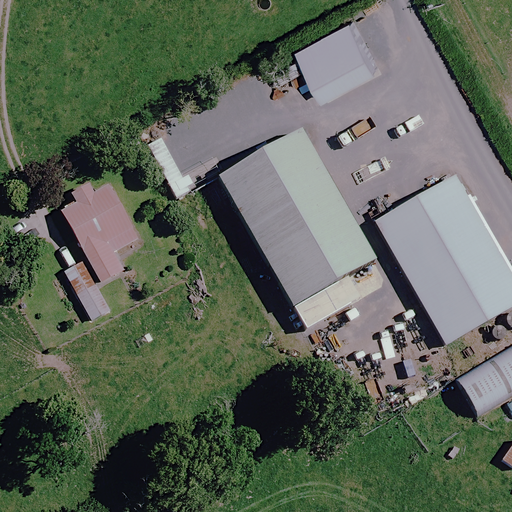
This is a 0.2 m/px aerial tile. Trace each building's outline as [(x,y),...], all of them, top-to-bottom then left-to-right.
[(378,71),(352,21),(298,50),(325,100),(378,71)] [(373,265),(298,135),(217,182),(292,312),(373,265)] [(136,244),(102,181),(55,207),(100,287),(122,275),(112,257),(136,244)] [(511,311),(511,284),(453,181),(373,226),(444,350),(511,311)] [(109,314),(83,268),(65,278),(91,324),(109,314)] [(511,391),(511,350),(455,383),(472,414),(511,391)]
